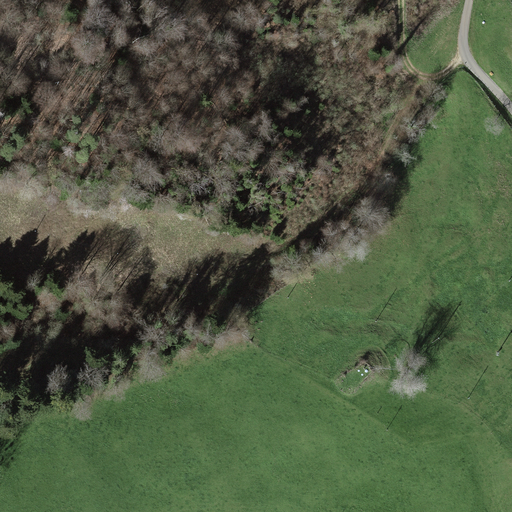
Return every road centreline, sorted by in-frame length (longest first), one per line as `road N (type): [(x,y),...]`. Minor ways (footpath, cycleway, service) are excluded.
road 1 (track): [(465,55),(438,75),(411,70),(400,0)]
road 2 (track): [(468,0),(465,55),(511,109)]
